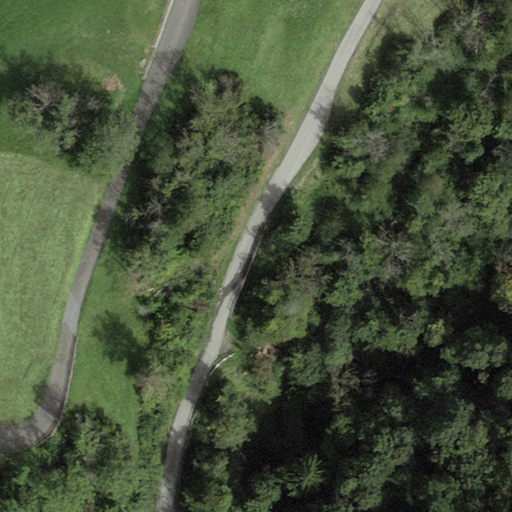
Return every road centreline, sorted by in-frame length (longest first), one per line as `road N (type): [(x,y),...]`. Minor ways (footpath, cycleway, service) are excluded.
road 1 (residential): [(163,511),(182,394),(384,0)]
road 2 (unclassified): [(0,432),(17,440),(45,435),(63,416),(80,328),(194,0)]
